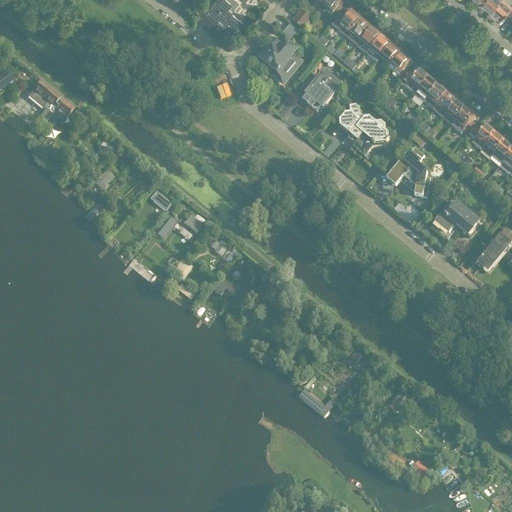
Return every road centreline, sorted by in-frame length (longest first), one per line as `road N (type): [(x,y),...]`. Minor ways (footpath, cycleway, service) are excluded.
road 1 (residential): [(511,309),(487,306),(300,150),(246,101),(234,65)]
road 2 (residential): [(511,117),(370,0)]
